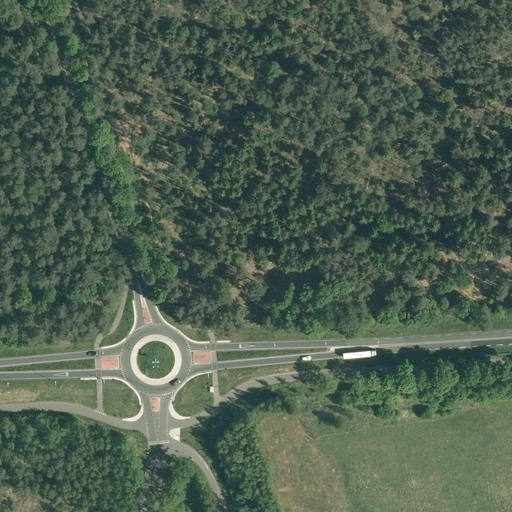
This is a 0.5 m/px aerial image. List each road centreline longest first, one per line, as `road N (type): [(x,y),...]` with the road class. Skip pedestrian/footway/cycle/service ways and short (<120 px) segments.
road 1 (tertiary): [(140,294),(47,0)]
road 2 (unclassified): [(511,363),(297,375),(248,385),(221,404)]
road 3 (primary): [(370,347),(183,346)]
road 4 (primary): [(185,369),(370,347)]
road 5 (unclassified): [(0,408),(57,405),(115,424),(156,426)]
road 6 (primary): [(370,347),(511,339)]
road 7 (track): [(164,298),(213,283),(280,237)]
road 8 (primary): [(0,376),(128,376)]
road 9 (primary): [(126,350),(0,363)]
